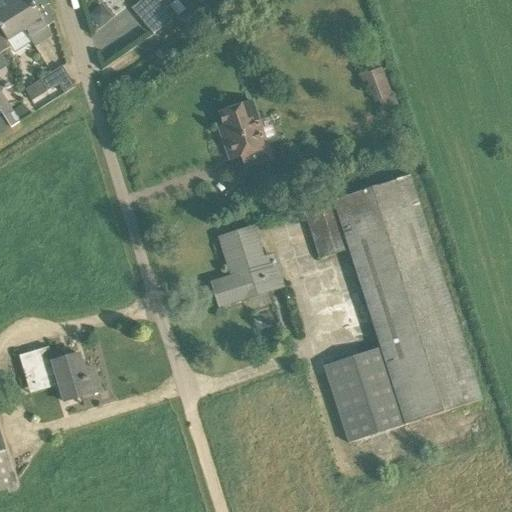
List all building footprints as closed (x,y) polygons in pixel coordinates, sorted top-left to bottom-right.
[(24,32),(4,0),(0,0),(0,52),(0,54),(11,47),(8,42),(24,32)] [(15,0),(4,0),(24,32),(36,51),(50,42),(43,31),(54,24),(46,0),(36,0),(31,3),(29,0),(16,0),(15,0)] [(144,0),(132,9),(152,33),(170,18),(155,0),(144,0)] [(62,67),(41,81),(48,91),(58,84),(64,95),(75,88),(62,67)] [(360,77),(364,90),(368,88),(374,104),(379,102),(392,98),(382,69),(381,70),(369,74),(360,77)] [(0,91),(0,112),(10,129),(20,123),(0,92),(0,91)] [(244,167),(270,158),(250,102),(219,113),(227,135),(221,137),(228,159),(240,155),(244,167)] [(23,105),(14,111),(19,118),(28,112),(23,105)] [(1,116),(0,116),(0,134),(9,128),(1,116)] [(396,155),(402,148),(404,145),(398,140),(396,139),(389,148),(396,155)] [(409,176),(332,202),(348,250),(380,348),(405,426),(482,401),(409,176)] [(304,210),(318,260),(348,250),(332,202),(304,210)] [(219,239),(232,278),(211,284),(218,304),(283,283),(273,253),(264,256),(254,228),(219,239)] [(18,356),(30,394),(57,387),(62,403),(104,391),(103,387),(100,388),(94,368),(84,371),(79,355),(53,363),(48,348),(18,356)] [(405,426),(380,348),(322,367),(347,445),(405,426)] [(0,492),(16,488),(0,434),(0,492)]
